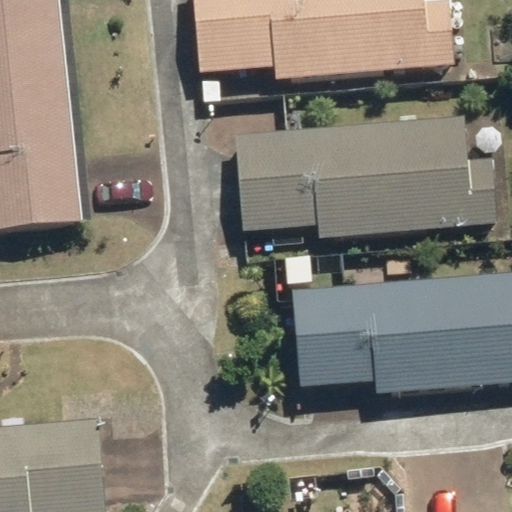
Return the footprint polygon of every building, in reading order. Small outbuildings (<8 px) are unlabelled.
[(17,0),(0,0),(0,240),(86,231),(61,1),(18,6),(17,0)] [(196,0),(204,84),(278,78),(279,89),(459,74),(452,0),(196,0)] [(469,124),(239,143),(248,241),(321,234),(322,246),(501,231),(495,166),(472,168),(469,124)] [(511,282),(297,300),(305,396),(379,389),(380,402),(511,390),(511,282)] [(108,511),(102,427),(0,435),(0,511),(108,511)]
